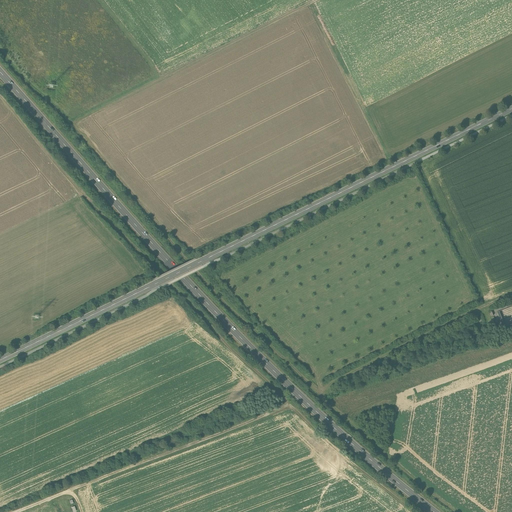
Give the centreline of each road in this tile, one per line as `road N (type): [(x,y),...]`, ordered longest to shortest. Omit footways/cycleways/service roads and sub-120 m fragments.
road 1 (primary): [(434,511),(188,284),(0,73)]
road 2 (track): [(417,511),(235,354),(74,188),(0,97)]
road 3 (tertiary): [(0,360),(511,108)]
road 4 (track): [(0,53),(72,123),(226,301)]
road 5 (track): [(455,511),(226,301)]
road 6 (track): [(15,511),(288,403)]
road 7 (track): [(317,0),(72,123)]
road 8 (track): [(320,394),(511,296)]
